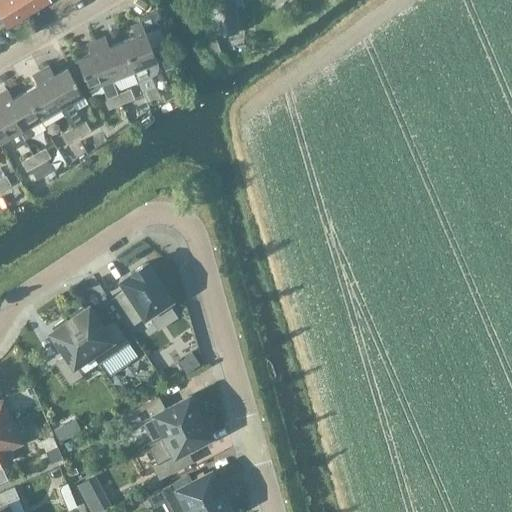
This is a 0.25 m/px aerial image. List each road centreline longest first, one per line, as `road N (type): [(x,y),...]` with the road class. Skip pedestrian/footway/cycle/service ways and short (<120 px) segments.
road 1 (residential): [(270,511),(185,231),(168,221),(132,223),(12,305),(0,327)]
road 2 (residential): [(109,0),(0,62)]
